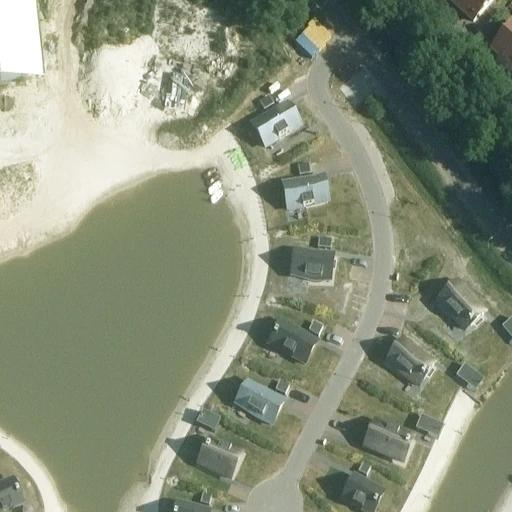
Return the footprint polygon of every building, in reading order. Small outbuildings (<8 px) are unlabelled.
[(0,0),(0,83),(21,81),(20,75),(39,73),(31,0),(0,0)] [(473,23),(493,0),(452,0),(451,2),(473,23)] [(511,68),(511,26),(491,50),(511,68)] [(24,107),(38,115),(48,97),(34,89),(24,107)] [(285,107),(252,129),(267,150),(300,129),(285,107)] [(326,180),(286,185),(290,211),(329,205),(326,180)] [(295,253),(292,279),(330,284),(333,258),(295,253)] [(458,287),(439,305),(465,333),(484,316),(458,287)] [(511,320),(502,330),(511,341),(511,320)] [(282,324),(269,347),(304,365),(316,343),(282,324)] [(403,345),(388,366),(419,388),(434,367),(403,345)] [(464,368),(456,379),(476,393),(484,382),(464,368)] [(249,384),(237,406),(272,425),(284,402),(249,384)] [(202,413),(196,425),(215,434),(221,421),(202,413)] [(421,418),(416,431),(438,441),(444,428),(421,418)] [(376,425),(366,449),(402,464),(412,440),(376,425)] [(210,443),(200,466),(230,480),(241,456),(210,443)] [(355,479),(342,502),(361,511),(374,511),(384,495),(355,479)] [(12,482),(0,487),(0,511),(7,511),(23,506),(12,482)]
